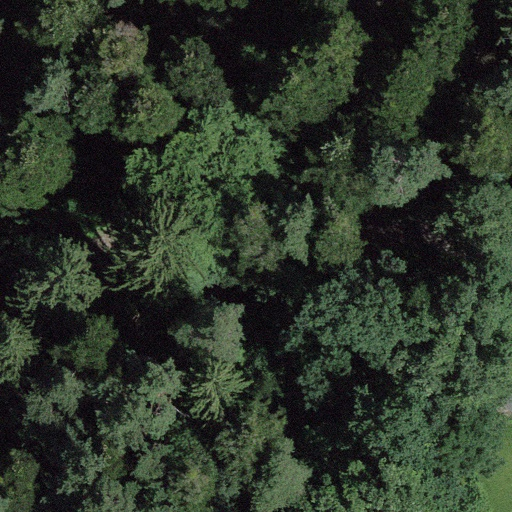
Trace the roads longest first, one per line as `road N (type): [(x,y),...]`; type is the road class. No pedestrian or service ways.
road 1 (track): [(35,305),(259,244),(419,233),(511,281)]
road 2 (track): [(35,305),(296,103),(382,0)]
